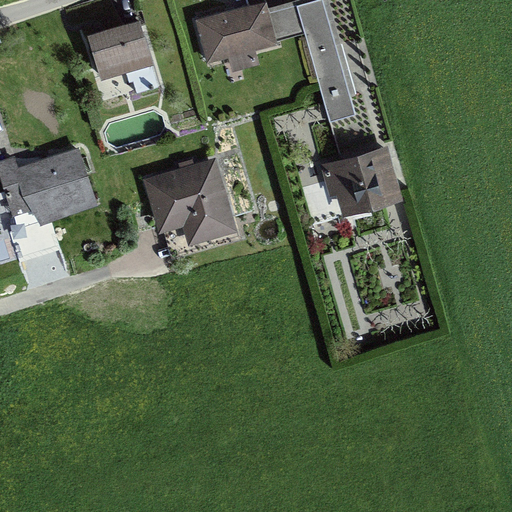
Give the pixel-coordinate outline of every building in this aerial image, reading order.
[(278,41),(268,5),(266,0),(251,0),(195,16),(207,61),(228,56),(232,70),(260,62),(255,47),(278,41)] [(329,0),(287,0),(268,5),(278,41),(305,33),(329,121),(356,113),(351,94),(370,89),(356,37),(341,41),(329,0)] [(139,14),(87,29),(101,76),(105,75),(106,80),(127,74),(129,80),(133,79),(136,91),(160,84),(139,14)] [(388,142),(319,161),(328,195),(335,193),(341,214),(403,196),(388,142)] [(14,153),(0,157),(0,175),(13,214),(33,207),(38,222),(99,202),(79,143),(18,163),(14,153)] [(180,165),(143,176),(159,230),(183,224),(188,242),(238,228),(217,154),(194,160),(193,157),(179,161),(180,165)]
